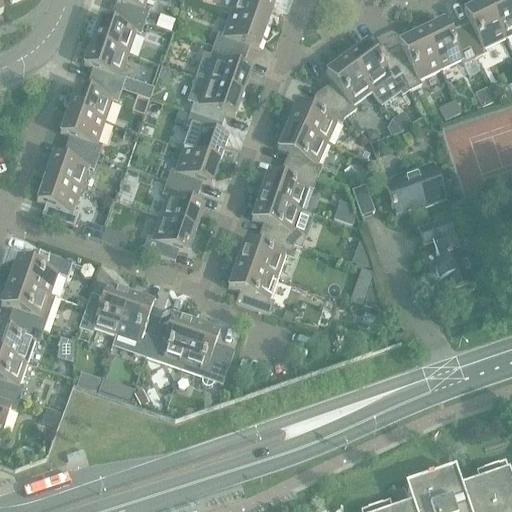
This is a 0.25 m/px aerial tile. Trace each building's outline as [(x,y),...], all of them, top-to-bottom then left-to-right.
[(143,10),(146,0),(107,0),(120,5),(117,15),(143,25),(148,12),(143,10)] [(234,0),(229,17),(265,29),(274,5),(260,0),(234,0)] [(511,1),(511,0),(487,0),(485,1),(504,41),(511,37),(511,1)] [(483,52),(504,41),(485,1),(462,12),(470,29),(460,33),(474,61),(485,56),(483,52)] [(148,12),(143,25),(156,29),(171,34),(173,35),(177,22),(148,12)] [(139,37),(143,25),(117,15),(113,25),(99,20),(90,44),(126,57),(134,35),(139,37)] [(217,35),(212,48),(239,58),(243,47),(257,52),(265,29),(229,17),(222,37),(217,35)] [(473,62),(474,61),(460,33),(450,38),(443,22),(420,33),(439,73),(460,62),(463,67),(473,62)] [(418,83),(439,73),(420,33),(398,44),(405,60),(395,65),(393,66),(399,73),(409,93),(420,88),(418,83)] [(119,78),(126,57),(90,44),(82,67),(97,72),(93,83),(120,93),(124,80),(124,79),(119,78)] [(408,93),(409,93),(399,73),(393,66),(395,65),(386,52),(376,59),(365,44),(345,59),(371,95),(380,107),(397,95),(399,99),(408,93)] [(202,56),(194,80),(242,97),(250,73),(236,68),(239,58),(212,48),(209,58),(202,56)] [(352,109),(371,95),(345,59),(324,73),(335,88),(326,95),(344,120),(355,112),(352,109)] [(473,62),(463,67),(468,78),(479,73),(473,62)] [(124,80),(120,93),(128,95),(132,83),(124,80)] [(192,106),(188,116),(216,126),(219,115),(234,120),(242,97),(194,80),(186,104),(192,106)] [(116,104),(120,93),(93,83),(90,93),(75,88),(67,112),(103,125),(111,103),(116,104)] [(486,91),(474,97),(481,111),(493,106),(486,91)] [(343,121),(344,120),(326,95),(317,101),(312,112),(296,104),(286,127),(326,145),(336,124),(340,126),(343,121)] [(96,146),(103,125),(67,112),(59,136),(73,140),(69,151),(97,160),(101,148),(96,146)] [(190,130),(182,152),(218,165),(227,141),(212,136),(216,126),(188,116),(184,128),(190,130)] [(288,167),(287,168),(316,180),(321,169),(316,167),(326,145),(286,127),(275,149),(292,157),(288,167)] [(371,133),(366,134),(369,143),(379,140),(377,134),(371,133)] [(52,157),(44,180),(80,193),(88,171),(93,173),(97,160),(69,151),(66,161),(52,157)] [(210,188),(218,165),(182,152),(174,174),(170,172),(165,184),(192,194),(196,183),(210,188)] [(413,212),(442,201),(429,167),(382,185),(390,206),(388,206),(389,210),(391,209),(394,216),(412,210),(413,212)] [(267,174),(259,198),(300,212),(308,189),(312,190),(316,180),(287,168),(283,180),(267,174)] [(73,214),(80,193),(44,180),(36,204),(50,209),(46,220),(73,229),(78,216),(73,214)] [(189,204),(192,194),(165,184),(161,197),(166,198),(159,220),(195,232),(203,209),(189,204)] [(359,219),(372,214),(362,188),(349,192),(359,219)] [(264,238),(293,248),(300,250),(312,216),(300,212),(259,198),(250,222),(267,227),(264,238)] [(186,256),(195,232),(159,220),(151,242),(146,240),(141,253),(168,263),(172,251),(186,256)] [(472,288),(474,288),(461,254),(458,255),(446,221),(415,232),(421,248),(430,245),(437,263),(425,267),(430,280),(433,278),(441,300),(460,293),(461,296),(473,292),(472,288)] [(243,242),(235,266),(276,280),(284,258),(289,259),(293,248),(264,238),(260,248),(243,242)] [(16,260),(7,284),(49,298),(56,277),(65,280),(70,266),(37,255),(33,266),(16,260)] [(269,303),(276,280),(235,266),(227,290),(239,294),(235,306),(269,317),(273,304),(269,303)] [(373,277),(362,308),(386,316),(373,277)] [(54,300),(49,298),(7,284),(0,305),(0,307),(16,313),(13,324),(42,334),(54,300)] [(93,331),(114,338),(129,298),(105,289),(101,301),(90,297),(78,331),(91,336),(93,331)] [(132,356),(145,360),(155,332),(156,333),(158,327),(146,323),(152,306),(129,298),(114,338),(136,346),(132,356)] [(285,313),(282,321),(291,324),(293,316),(285,313)] [(364,315),(360,326),(382,334),(386,322),(364,315)] [(165,336),(156,333),(155,332),(145,360),(179,372),(195,327),(171,319),(165,336)] [(0,330),(0,357),(25,366),(33,345),(37,347),(42,334),(13,324),(9,334),(0,330)] [(195,327),(179,372),(202,381),(202,385),(203,387),(206,389),(209,389),(211,388),(214,385),(224,356),(212,352),(218,335),(195,327)] [(0,396),(18,402),(23,390),(17,388),(25,366),(0,357),(0,396)] [(142,392),(133,396),(140,409),(148,404),(142,392)] [(119,395),(115,405),(127,409),(130,399),(119,395)] [(14,414),(18,402),(0,396),(0,437),(9,413),(14,414)] [(46,412),(41,427),(56,432),(61,417),(46,412)] [(478,483),(460,489),(466,511),(511,511),(511,482),(509,483),(503,465),(475,474),(478,483)] [(466,511),(460,489),(453,471),(404,488),(410,506),(411,511),(466,511)] [(411,511),(410,506),(392,511),(391,511),(388,503),(363,511),(411,511)]
